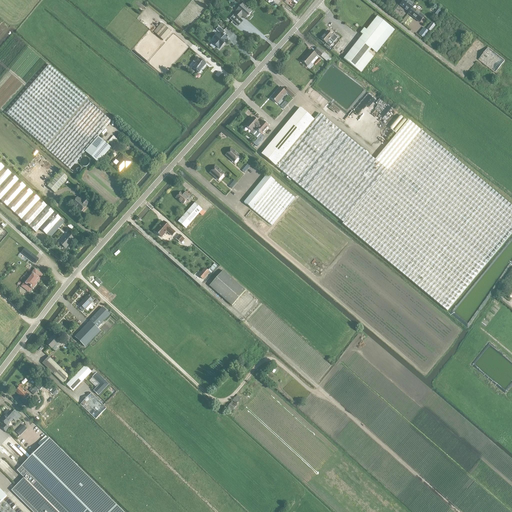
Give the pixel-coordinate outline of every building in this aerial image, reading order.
[(143,9),(145,6),(138,0),(136,0),(135,2),(143,9)] [(407,0),(403,0),(400,5),(410,12),(412,13),(410,15),(421,23),(425,18),(416,10),(415,11),(414,10),(415,9),(416,7),(415,6),(415,5),(413,3),(411,3),(407,0)] [(235,15),(231,19),(233,21),(237,17),(240,19),(244,15),(247,18),(248,17),(250,15),(249,15),(252,12),(243,4),(236,11),(237,12),(235,15)] [(361,73),(373,57),(368,53),(371,49),(376,53),(394,30),(377,17),(366,30),(364,28),(360,33),(363,35),(344,59),(361,73)] [(428,28),(431,31),(436,25),(432,22),(428,28)] [(162,23),(153,32),(162,40),(170,31),(162,23)] [(219,49),(227,40),(222,36),(225,32),(219,27),(216,30),(220,34),(212,43),(219,49)] [(419,34),(424,37),(429,31),(424,27),(419,34)] [(328,32),(321,39),(326,44),(330,39),(334,42),(338,38),(334,34),(332,36),(328,32)] [(495,73),(505,61),(488,47),(479,60),(495,73)] [(311,51),(301,61),(307,67),(310,70),(314,65),(311,63),(318,55),(321,57),(328,63),(332,59),(324,52),(323,53),(318,49),(315,52),(316,53),(315,55),(311,51)] [(203,67),(206,64),(199,59),(197,58),(194,61),(196,63),(192,68),(198,72),(203,67)] [(98,137),(111,122),(48,67),(7,114),(69,169),(85,152),(98,163),(111,148),(98,137)] [(277,104),(286,94),(280,88),(275,92),(276,93),(271,99),(277,104)] [(288,88),(285,91),(293,98),(296,95),(288,88)] [(314,97),(312,98),(323,108),(329,101),(315,88),(310,93),(314,97)] [(364,120),(369,125),(360,135),(366,139),(391,109),(373,93),(358,110),(366,117),(364,120)] [(318,109),(329,116),(334,110),(331,108),(332,108),(326,104),(323,109),(319,106),(318,109)] [(261,155),(275,167),(314,121),(300,109),(261,155)] [(396,114),(398,116),(390,128),(397,133),(406,119),(397,113),(396,114)] [(252,118),(245,126),(248,128),(248,131),(250,131),(251,131),(250,132),(258,139),(254,144),(258,147),(266,138),(262,134),(269,127),(262,122),(260,125),(259,124),(252,118)] [(112,144),(118,139),(114,135),(108,141),(112,144)] [(234,163),(239,157),(231,150),(225,156),(234,163)] [(130,163),(122,155),(117,160),(120,163),(115,168),(119,172),(124,166),(125,168),(130,163)] [(0,199),(36,232),(40,228),(47,234),(52,229),(56,232),(59,229),(65,222),(0,162),(0,199)] [(218,181),(223,175),(215,167),(210,173),(218,181)] [(55,193),(68,178),(61,171),(47,186),(55,193)] [(267,175),(243,203),(271,226),(294,198),(267,175)] [(180,192),(176,198),(183,204),(187,199),(189,201),(192,197),(186,192),(183,195),(180,192)] [(78,198),(72,204),(80,212),(89,202),(84,198),(82,196),(79,199),(78,198)] [(185,229),(202,210),(194,204),(177,222),(185,229)] [(166,232),(171,236),(174,233),(169,228),(162,222),(159,226),(157,228),(154,232),(160,238),(166,232)] [(65,249),(74,240),(68,234),(59,244),(65,249)] [(184,239),(180,235),(176,239),(181,243),(184,239)] [(135,242),(130,248),(140,257),(144,253),(147,256),(151,251),(141,243),(139,245),(138,245),(135,242)] [(39,259),(25,248),(22,253),(35,263),(39,259)] [(199,275),(203,279),(210,271),(205,267),(199,275)] [(36,270),(26,284),(25,285),(25,287),(26,288),(27,289),(28,289),(30,289),(31,288),(33,290),(37,285),(35,283),(41,274),(36,270)] [(171,285),(179,276),(174,271),(166,281),(171,285)] [(221,271),(208,286),(230,305),(243,291),(221,271)] [(109,277),(106,274),(101,279),(108,285),(111,283),(114,286),(119,281),(111,275),(109,277)] [(87,296),(79,304),(82,307),(80,309),(83,312),(95,300),(90,295),(88,297),(87,296)] [(153,306),(148,301),(139,311),(144,316),(153,306)] [(103,308),(89,321),(90,321),(97,328),(110,315),(103,308)] [(90,321),(75,337),(85,347),(100,331),(97,328),(90,321)] [(52,349),(60,341),(54,335),(46,344),(52,349)] [(63,383),(70,377),(49,357),(43,364),(63,383)] [(73,391),(92,372),(85,365),(66,385),(73,391)] [(269,372),(263,367),(259,371),(265,377),(269,372)] [(98,395),(108,384),(97,373),(93,377),(99,382),(98,383),(100,385),(94,391),(98,395)] [(23,399),(29,393),(26,391),(25,392),(20,387),(15,392),(23,399)] [(237,404),(241,398),(237,395),(233,401),(237,404)] [(231,412),(237,405),(232,401),(227,408),(231,412)] [(0,420),(4,424),(1,427),(6,432),(10,427),(7,424),(13,418),(16,421),(21,417),(15,411),(12,414),(8,410),(5,414),(6,415),(0,420)] [(20,435),(27,428),(23,424),(16,431),(20,435)] [(123,511),(49,438),(17,471),(24,478),(11,491),(33,511),(123,511)]
